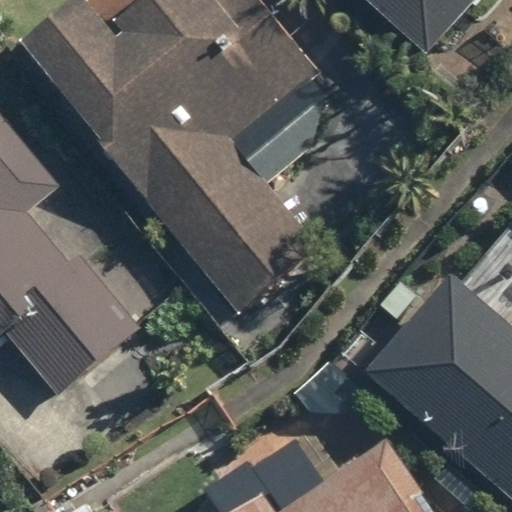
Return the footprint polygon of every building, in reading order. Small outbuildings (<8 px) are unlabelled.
[(203,0),(201,2),(199,0),(80,0),(11,59),(234,325),(318,254),(264,190),(335,130),(302,90),(317,78),(251,0),(203,0)] [(479,0),(337,0),(422,70),(479,0)] [(0,344),(3,342),(54,405),(136,338),(77,263),(68,270),(59,259),(29,221),(56,199),(0,127),(0,344)] [(511,340),(434,280),(416,302),(399,289),(378,317),(395,330),(352,384),(511,509),(511,340)] [(428,511),(386,450),(297,511),(261,511),(257,505),(246,511),(428,511)]
